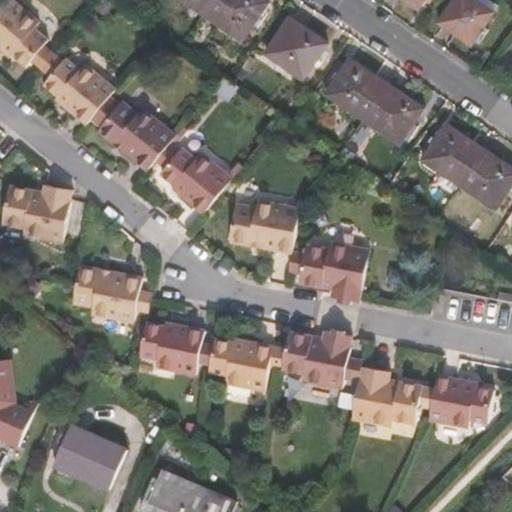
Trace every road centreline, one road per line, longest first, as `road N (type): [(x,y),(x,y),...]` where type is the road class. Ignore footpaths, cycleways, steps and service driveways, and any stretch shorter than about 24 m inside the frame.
road 1 (residential): [(511,351),(241,300),(190,271),(0,109)]
road 2 (residential): [(511,115),(338,0)]
